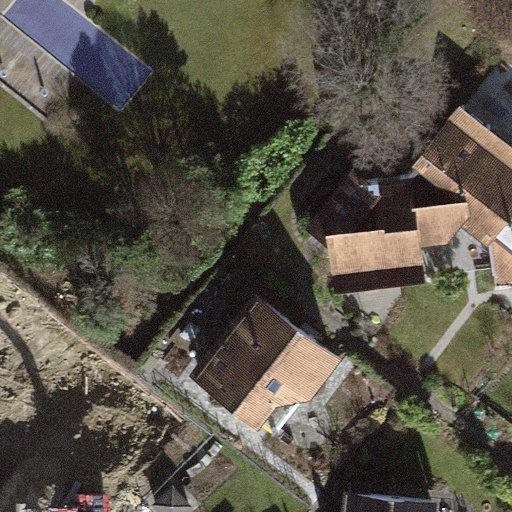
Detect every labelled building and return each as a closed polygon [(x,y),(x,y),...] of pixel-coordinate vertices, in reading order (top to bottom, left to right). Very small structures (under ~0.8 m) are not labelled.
[(494,237),(511,213),(511,136),(463,99),(414,161),(417,163),(458,194),(471,193),(472,208),(461,224),(490,243),(494,237)] [(458,194),(417,163),(408,176),(379,181),(354,163),(307,228),(329,241),(337,287),(426,274),(425,243),(448,241),(461,224),(472,208),(471,193),(458,194)] [(511,213),(494,237),(499,280),(511,278),(511,213)] [(255,287),(190,371),(262,425),(277,402),(313,397),(346,353),(255,287)] [(439,511),(441,498),(347,488),(343,511),(439,511)]
